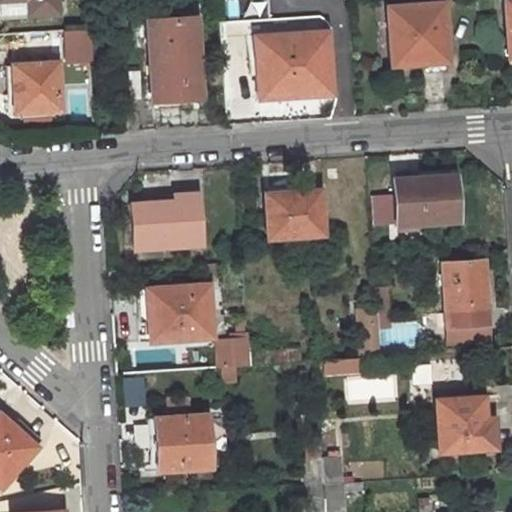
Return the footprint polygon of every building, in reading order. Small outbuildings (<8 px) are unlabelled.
[(0,0),(0,15),(53,12),(52,0),(0,0)] [(443,4),(386,8),(389,57),(424,55),(424,62),(447,61),(443,4)] [(198,103),(193,21),(146,24),(150,99),(179,97),(180,104),(198,103)] [(274,99),(290,98),(290,93),(309,92),(310,97),(325,96),(325,91),(329,91),(325,30),(253,34),(258,95),(273,94),(274,99)] [(65,44),(66,62),(90,60),(88,42),(65,44)] [(54,63),(8,65),(11,93),(5,94),(7,113),(58,110),(54,63)] [(456,177),(394,180),(397,225),(425,224),(425,220),(457,218),(456,177)] [(269,234),(325,230),(322,187),(291,189),(291,182),(266,183),(269,234)] [(158,189),(158,195),(183,193),(183,200),(201,199),(201,186),(158,189)] [(204,243),(201,199),(183,200),(183,193),(158,195),(132,196),(135,247),(204,243)] [(484,257),(442,260),(448,324),(489,320),(484,257)] [(148,338),(214,334),(210,282),(149,287),(151,309),(140,310),(141,320),(147,319),(148,338)] [(151,309),(149,287),(138,287),(140,310),(151,309)] [(360,313),(363,356),(381,355),(379,312),(360,313)] [(489,320),(448,324),(449,341),(491,337),(489,320)] [(232,337),(233,365),(253,364),(251,336),(232,337)] [(360,372),(359,356),(320,358),(321,374),(360,372)] [(490,393),(436,397),(439,450),(496,446),(494,415),(491,416),(490,393)] [(206,414),(155,418),(159,470),(209,466),(206,414)] [(0,478),(30,446),(0,418),(0,478)] [(343,483),(341,456),(324,457),(326,485),(343,483)] [(307,458),(309,486),(326,485),(324,457),(307,458)] [(344,511),(343,483),(326,485),(328,511),(344,511)] [(309,486),(310,511),(324,511),(328,511),(326,485),(309,486)]
